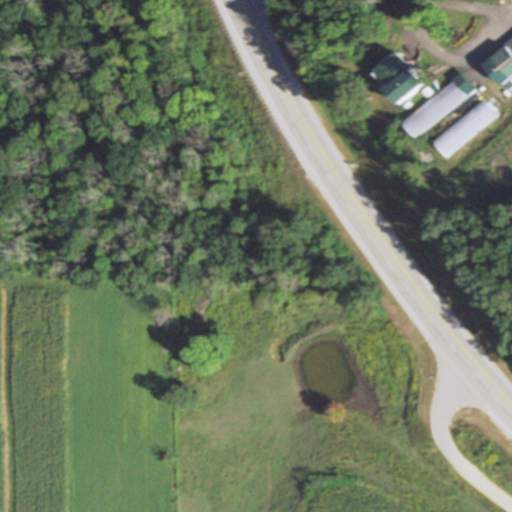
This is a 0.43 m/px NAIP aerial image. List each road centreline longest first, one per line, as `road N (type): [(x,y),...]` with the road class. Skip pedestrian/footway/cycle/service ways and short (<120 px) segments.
road 1 (primary): [(511,402),(350,198),(239,0)]
road 2 (residential): [(511,508),(448,454),(442,426),(462,347)]
